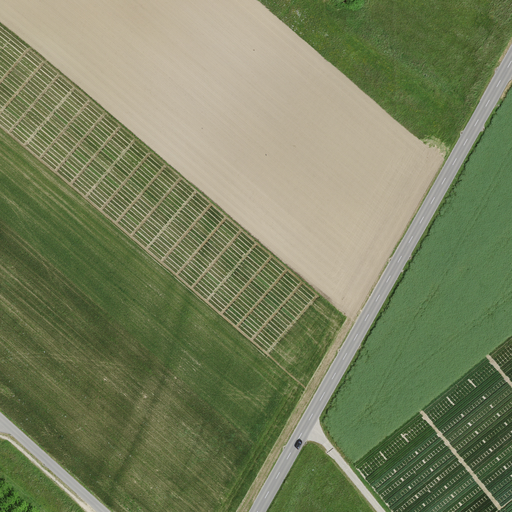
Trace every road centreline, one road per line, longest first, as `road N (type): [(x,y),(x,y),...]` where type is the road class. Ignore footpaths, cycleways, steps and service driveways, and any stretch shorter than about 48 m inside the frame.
road 1 (tertiary): [(255,511),(511,57)]
road 2 (residential): [(102,511),(0,418)]
